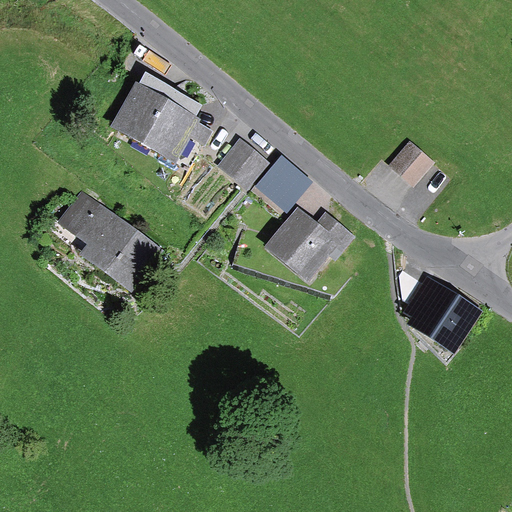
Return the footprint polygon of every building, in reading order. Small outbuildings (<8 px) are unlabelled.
[(199,127),(201,122),(135,88),(112,135),(178,168),(192,141),(205,147),(212,134),(199,127)] [(246,193),(269,165),(240,141),(217,170),(246,193)] [(401,180),(422,155),(410,144),(388,169),(401,180)] [(435,166),(422,155),(401,180),(414,191),(435,166)] [(288,215),(313,185),(281,159),(256,189),(288,215)] [(134,298),(165,255),(80,194),(57,227),(88,249),(80,260),(134,298)] [(337,266),(356,240),(324,215),(316,226),(298,212),(266,254),(311,287),(331,261),(337,266)] [(485,314),(427,279),(404,317),(414,323),(410,331),(457,360),(485,314)]
